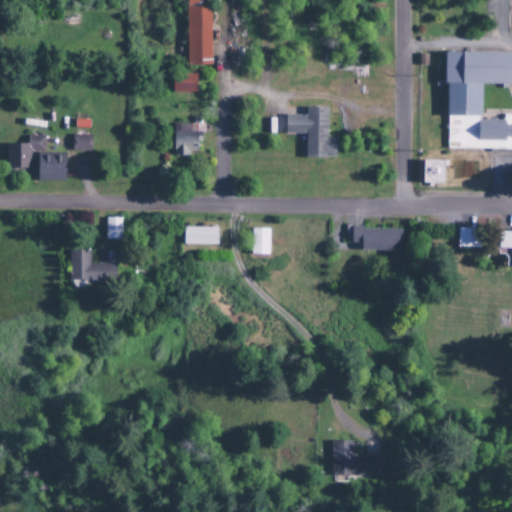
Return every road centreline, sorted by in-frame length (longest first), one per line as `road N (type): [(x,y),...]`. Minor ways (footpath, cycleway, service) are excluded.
road 1 (residential): [(0,202),(511,208)]
road 2 (residential): [(401,0),(405,210)]
road 3 (residential): [(401,104),(222,98)]
